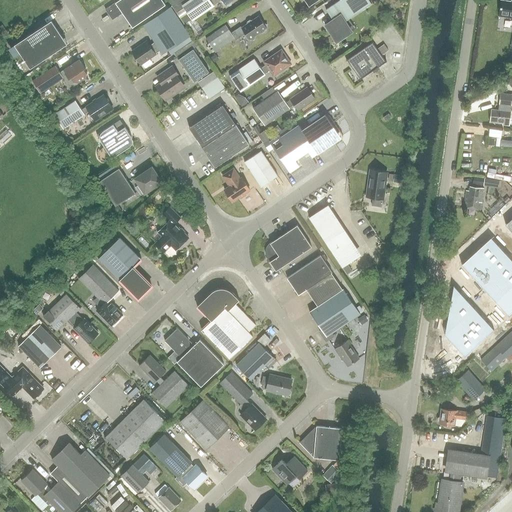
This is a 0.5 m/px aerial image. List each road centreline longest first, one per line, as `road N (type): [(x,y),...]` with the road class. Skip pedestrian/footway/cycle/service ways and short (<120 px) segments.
road 1 (unclassified): [(411,400),(472,0)]
road 2 (residential): [(0,464),(230,242)]
road 3 (residential): [(230,242),(69,0)]
road 4 (residential): [(230,242),(352,156),(359,141),(353,111)]
road 5 (residential): [(324,389),(196,511)]
road 6 (residential): [(324,389),(230,242)]
road 7 (residential): [(353,111),(411,67),(421,0)]
road 8 (residential): [(353,111),(277,0)]
